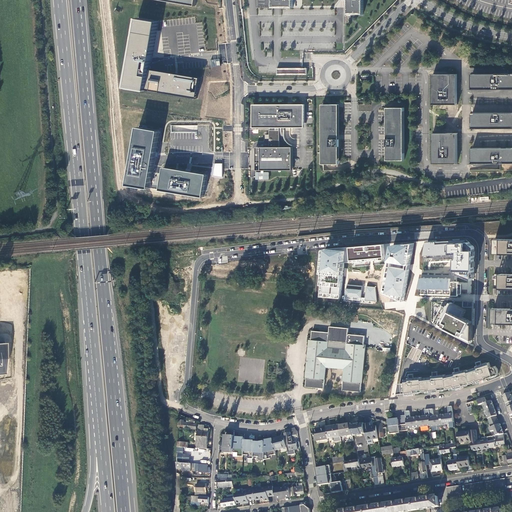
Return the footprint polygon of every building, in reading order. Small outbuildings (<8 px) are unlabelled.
[(349,14),(364,14),(363,0),(348,0),(348,14),(349,14)] [(137,17),(126,88),(197,100),(201,79),(149,70),(159,20),(137,17)] [(210,60),(211,67),(220,65),(219,59),(210,60)] [(511,73),(472,74),(472,88),(478,88),(478,89),(511,89),(511,73)] [(457,74),(433,74),(433,100),(435,100),(435,105),(457,105),(457,74)] [(304,104),(254,104),(254,128),(277,128),(277,131),(270,131),(270,148),(257,148),(257,156),(262,156),(262,163),(257,163),(257,170),(294,170),(293,148),(280,148),(280,127),(303,127),(305,127),(305,104),(304,104)] [(321,104),(321,164),(337,164),(337,146),(338,146),(338,139),(337,139),(336,104),(321,104)] [(404,108),(389,108),(389,139),(388,139),(388,146),(389,146),(389,160),(404,160),(404,108)] [(511,113),(473,113),(473,127),(476,127),(476,129),(511,128),(511,113)] [(140,127),(129,185),(149,189),(156,154),(161,130),(140,127)] [(458,133),(435,133),(435,138),(433,138),(434,164),(458,164),(458,133)] [(511,148),(473,148),(473,162),(476,162),(476,164),(511,163),(511,148)] [(213,163),(213,177),(222,177),(222,163),(213,163)] [(163,168),(159,191),(202,199),(205,176),(163,168)] [(511,239),(496,239),(495,254),(511,253),(511,239)] [(429,243),(424,263),(457,260),(456,274),(474,281),(475,246),(470,246),(470,241),(429,243)] [(386,293),(406,303),(417,243),(397,242),(386,293)] [(321,299),(377,303),(376,288),(347,285),(349,262),(386,260),(384,249),(349,252),(326,250),(321,299)] [(511,274),(495,274),(495,288),(511,288),(511,274)] [(422,278),(420,290),(451,291),(451,290),(453,290),(453,297),(460,297),(460,295),(462,295),(463,285),(460,285),(461,283),(453,283),(453,286),(452,286),(452,279),(422,278)] [(434,322),(474,342),(475,308),(465,308),(465,302),(457,301),(455,305),(453,304),(449,311),(442,307),(434,322)] [(511,308),(494,308),(493,323),(511,323),(511,308)] [(464,349),(411,322),(407,344),(420,350),(449,365),(452,361),(453,361),(458,361),(464,349)] [(511,323),(493,323),(493,336),(499,336),(499,342),(511,342),(511,323)] [(310,340),(306,378),(307,378),(306,386),(325,388),(326,367),(345,368),(343,390),(361,391),(362,383),(363,383),(366,345),(364,345),(365,335),(348,333),(349,328),(330,326),(330,332),(312,330),(312,340),(310,340)] [(239,356),(242,356),(245,354),(246,351),(243,348),(240,348),(237,350),(237,354),(239,356)] [(403,383),(400,383),(398,393),(402,393),(406,393),(406,394),(415,394),(415,392),(430,391),(431,392),(439,392),(439,390),(447,389),(454,387),(455,389),(463,387),(463,386),(471,384),(478,381),(479,383),(486,380),(486,379),(499,375),(498,374),(498,372),(498,371),(498,370),(497,369),(496,368),(496,367),(491,368),(490,363),(482,366),(481,363),(477,364),(479,368),(468,371),(468,370),(460,372),(460,369),(456,370),(457,374),(446,377),(446,376),(438,377),(438,376),(438,373),(434,374),(434,378),(422,379),(422,378),(415,378),(414,375),(410,375),(410,379),(406,380),(406,382),(403,383)] [(511,394),(511,393),(510,393),(506,395),(503,396),(505,401),(508,410),(511,416),(511,415),(511,394)] [(485,410),(494,406),(492,401),(488,402),(486,398),(478,400),(480,405),(483,405),(485,410)] [(498,423),(498,421),(497,419),(496,417),(497,416),(494,406),(485,410),(490,423),(491,427),(489,428),(491,432),(495,431),(497,436),(504,435),(502,430),(501,425),(499,425),(498,423)] [(441,415),(443,426),(450,425),(451,424),(454,423),(452,407),(448,407),(449,414),(449,416),(447,416),(447,415),(441,415)] [(443,426),(441,415),(436,416),(436,418),(434,418),(434,416),(433,409),(428,410),(431,426),(431,427),(443,426)] [(423,416),(417,417),(419,428),(431,426),(428,410),(424,410),(425,416),(425,417),(423,418),(423,416)] [(419,428),(417,417),(413,418),(413,419),(411,420),(410,418),(409,411),(405,412),(406,416),(408,429),(419,428)] [(183,416),(178,414),(177,427),(185,428),(196,430),(197,424),(194,424),(195,421),(191,419),(190,423),(184,422),(184,420),(183,420),(183,416)] [(391,435),(401,434),(401,432),(408,431),(408,429),(406,416),(402,416),(402,418),(398,418),(399,420),(396,420),(396,419),(389,420),(391,435)] [(351,423),(339,425),(341,437),(353,435),(351,425),(351,423)] [(364,423),(351,425),(353,435),(353,436),(357,435),(357,436),(362,435),(362,434),(366,433),(364,425),(364,423)] [(378,432),(377,426),(371,427),(371,424),(364,425),(366,433),(367,441),(379,439),(378,432)] [(199,426),(198,427),(198,431),(201,431),(201,432),(198,432),(197,448),(201,449),(207,449),(208,432),(204,432),(204,429),(204,425),(199,425),(199,426)] [(339,425),(326,427),(329,439),(329,441),(334,441),(333,438),(341,437),(339,425)] [(329,439),(326,427),(314,429),(316,441),(329,439)] [(292,436),(298,434),(297,431),(295,428),(284,431),(286,436),(286,437),(286,441),(287,447),(288,451),(289,455),(296,454),(295,450),(298,450),(297,443),(293,443),(292,436)] [(473,451),(489,448),(488,438),(487,437),(480,438),(481,441),(477,441),(477,440),(478,440),(476,430),(470,431),(471,442),(473,451)] [(471,442),(470,431),(458,433),(459,439),(460,438),(461,443),(471,442)] [(233,453),(233,452),(234,437),(234,435),(225,435),(224,453),(233,453)] [(505,444),(504,435),(497,436),(488,438),(489,448),(497,447),(496,445),(505,444)] [(287,447),(286,441),(286,437),(286,436),(273,439),(275,450),(287,447)] [(244,438),(234,437),(233,452),(238,453),(238,456),(243,456),(243,455),(244,440),(244,438)] [(265,442),(264,460),(270,459),(270,456),(276,455),(275,450),(273,439),(264,441),(265,442)] [(254,441),(244,440),(243,455),(248,455),(248,458),(253,459),(253,456),(254,442),(254,441)] [(259,442),(254,442),(253,456),(258,457),(258,460),(264,461),(264,460),(265,442),(259,442)] [(449,444),(440,446),(441,454),(450,453),(450,448),(449,444)] [(382,448),(383,455),(394,454),(393,447),(382,448)] [(424,448),(408,451),(408,452),(408,456),(408,457),(421,454),(425,454),(424,448)] [(408,456),(408,452),(402,453),(402,458),(397,459),(396,454),(395,454),(392,455),(394,467),(405,466),(404,458),(405,457),(404,457),(408,456)] [(424,479),(428,478),(427,467),(425,457),(425,454),(421,454),(422,461),(421,461),(422,463),(420,463),(422,474),(421,474),(421,479),(424,479)] [(381,456),(375,458),(377,466),(378,471),(378,474),(384,473),(381,456)] [(470,457),(458,459),(458,460),(460,468),(471,467),(470,457)] [(375,458),(359,460),(361,468),(374,467),(377,466),(375,458)] [(358,470),(361,469),(361,468),(359,460),(343,463),(345,472),(348,471),(348,468),(352,467),(357,466),(358,470)] [(432,472),(443,471),(442,460),(431,461),(432,466),(432,472)] [(451,471),(460,469),(460,468),(458,460),(449,462),(451,471)] [(177,463),(177,469),(182,469),(182,471),(191,471),(191,464),(181,463),(177,463)] [(198,472),(210,473),(210,472),(211,468),(208,467),(208,465),(195,464),(194,468),(194,472),(199,472),(198,472)] [(331,475),(332,475),(330,465),(316,468),(317,472),(318,477),(331,475)] [(221,480),(218,480),(219,480),(219,488),(234,487),(233,479),(229,479),(229,474),(225,474),(222,474),(221,480)] [(332,483),(333,483),(331,475),(318,477),(318,482),(319,485),(332,483)] [(507,497),(505,479),(491,481),(494,499),(507,497)] [(348,491),(346,481),(333,483),(332,483),(332,487),(333,493),(336,492),(348,491)] [(483,482),(469,484),(472,502),(486,500),(483,482)] [(207,488),(207,485),(207,484),(196,484),(196,496),(206,496),(207,488)] [(261,488),(254,489),(255,499),(256,500),(264,499),(264,501),(269,500),(268,497),(276,495),(274,489),(273,486),(262,488),(261,488)] [(461,486),(447,488),(450,506),(463,504),(461,486)] [(276,495),(277,499),(291,497),(290,489),(290,487),(274,489),(276,495)] [(290,489),(291,497),(297,496),(301,496),(300,495),(305,494),(304,487),(290,489)] [(255,499),(254,489),(247,490),(247,491),(235,493),(236,503),(243,503),(243,504),(249,503),(248,500),(255,499)] [(200,503),(209,503),(209,497),(192,496),(192,505),(200,506),(200,503)] [(342,511),(405,511),(413,511),(430,508),(440,507),(438,497),(342,511)]
